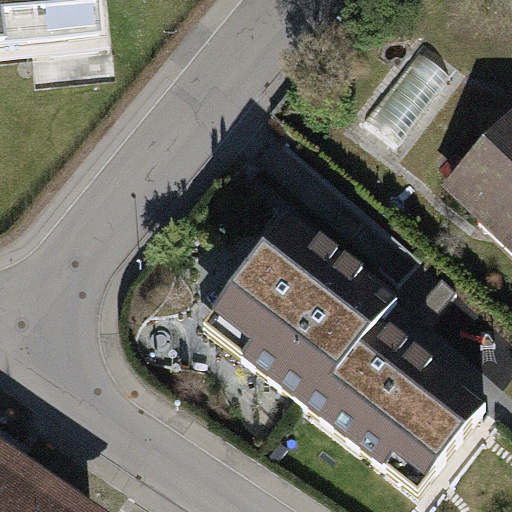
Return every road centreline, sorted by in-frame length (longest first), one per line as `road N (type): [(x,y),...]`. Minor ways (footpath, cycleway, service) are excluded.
road 1 (residential): [(292,0),(5,349)]
road 2 (residential): [(260,511),(5,349)]
